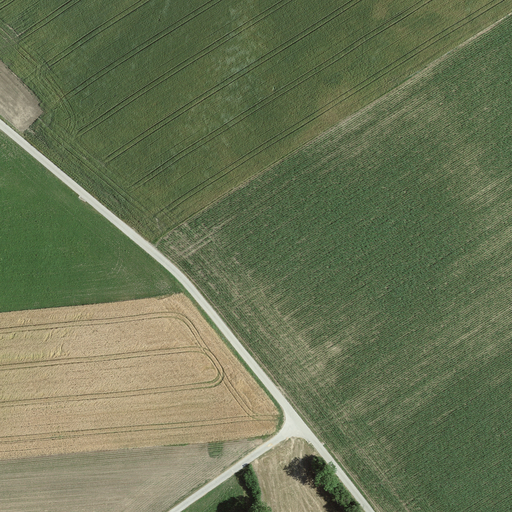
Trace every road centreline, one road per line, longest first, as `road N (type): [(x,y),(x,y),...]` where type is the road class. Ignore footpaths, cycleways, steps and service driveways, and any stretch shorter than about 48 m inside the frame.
road 1 (unclassified): [(0,125),(184,279),(371,511)]
road 2 (track): [(176,511),(299,422)]
